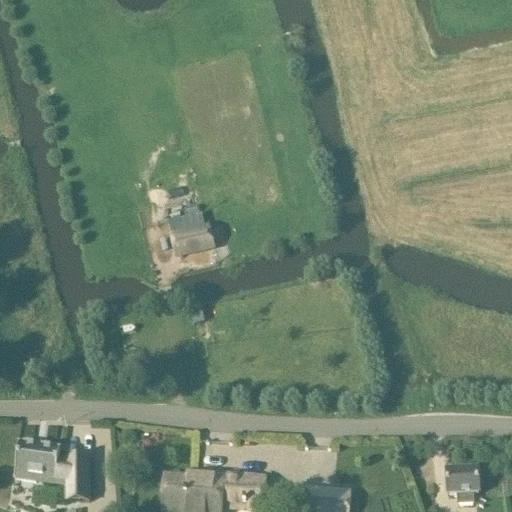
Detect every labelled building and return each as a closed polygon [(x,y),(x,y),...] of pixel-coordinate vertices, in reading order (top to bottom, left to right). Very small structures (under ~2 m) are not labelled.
[(215,252),(209,227),(169,237),(175,261),(215,252)] [(37,485),(37,480),(66,484),(66,505),(90,505),(89,461),(65,462),(65,466),(59,465),(60,453),(20,447),(15,482),(37,485)] [(447,498),(457,498),(457,508),(474,507),(474,497),(479,497),(478,471),(446,473),(447,498)] [(219,511),(219,509),(257,511),(260,511),(263,482),(204,477),(204,484),(167,481),(167,488),(165,488),(163,505),(165,505),(164,511),(158,511),(149,511),(148,511),(219,511)] [(347,511),(348,495),(303,491),(301,511),(347,511)]
